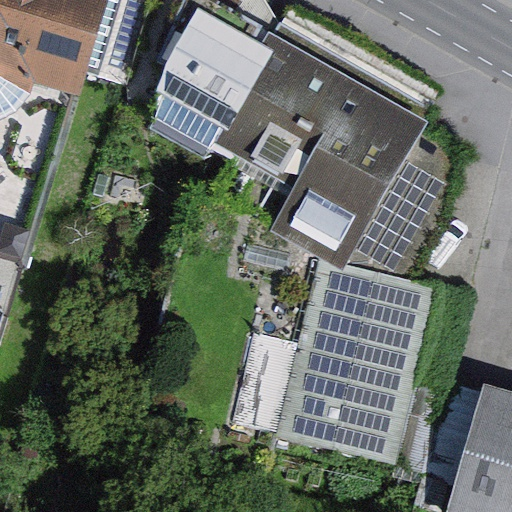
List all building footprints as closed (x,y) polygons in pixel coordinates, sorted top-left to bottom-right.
[(37,95),(84,109),(93,79),(116,0),(0,0),(0,93),(35,103),(37,95)] [(116,0),(93,79),(131,90),(157,0),(116,0)] [(287,27),(270,0),(164,0),(148,66),(168,76),(193,0),(197,0),(264,37),(255,54),(263,58),(271,43),(276,47),(287,27)] [(239,177),(225,204),(278,233),(273,241),(346,282),(351,273),(429,130),(276,47),(271,43),(263,58),(255,54),(264,37),(197,0),(193,0),(168,76),(156,131),(239,177)] [(429,130),(448,97),(295,13),(287,27),(276,47),(429,130)] [(30,111),(35,103),(0,93),(0,133),(1,133),(17,125),(30,111)] [(225,204),(196,197),(137,454),(272,486),(281,443),(462,488),(488,394),(453,385),(451,341),(433,335),(441,295),(351,273),(346,282),(273,241),(278,233),(225,204)] [(511,511),(511,400),(488,394),(462,488),(454,511),(511,511)]
